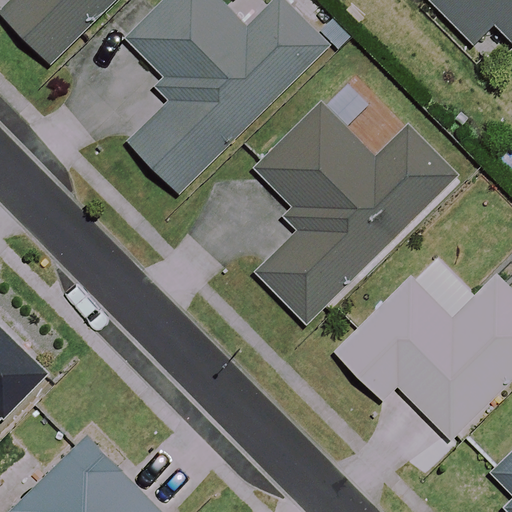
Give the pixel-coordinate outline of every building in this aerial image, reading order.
[(12,0),(0,13),(0,16),(57,71),(93,34),(89,30),(118,0),(12,0)] [(173,0),(128,46),(160,76),(150,87),(169,105),(128,146),(183,199),(329,50),(277,0),(276,0),(246,31),(214,0),(173,0)] [(511,33),(511,0),(402,0),(451,49),(468,32),(491,55),(511,33)] [(376,162),(321,108),(255,174),(307,225),(255,277),(306,328),(453,179),(406,132),(376,162)] [(449,443),(511,380),(511,294),(497,279),(452,324),(410,282),(336,356),(383,403),(396,390),(449,443)] [(0,415),(4,420),(46,377),(0,332),(0,415)] [(157,511),(89,440),(12,511),(157,511)] [(511,511),(511,454),(486,478),(507,501),(500,508),(504,511),(511,511)]
